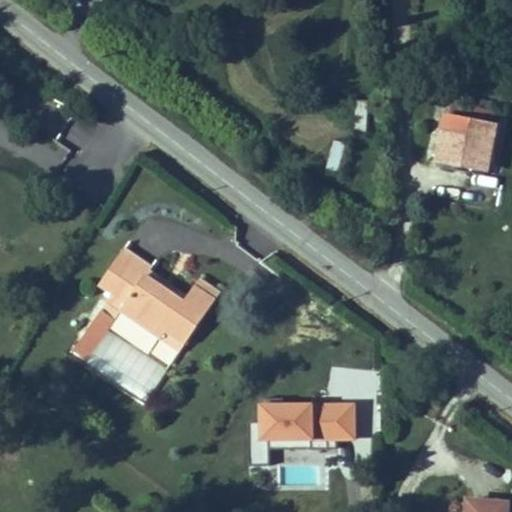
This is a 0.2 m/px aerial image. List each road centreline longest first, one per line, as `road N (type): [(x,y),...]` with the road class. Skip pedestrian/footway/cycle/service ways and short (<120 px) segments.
road 1 (tertiary): [(511,397),(0,7)]
road 2 (unknown): [(111,164),(0,88)]
